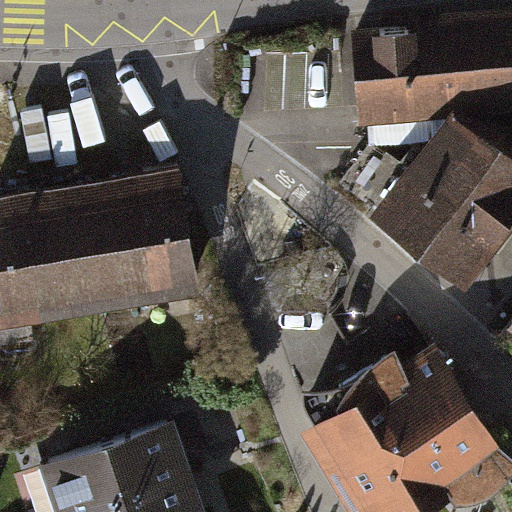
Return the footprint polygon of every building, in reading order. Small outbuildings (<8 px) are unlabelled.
[(431,15),(350,18),(353,111),(435,108),(511,104),(511,3),(431,7),(431,15)] [(511,104),(435,108),(362,197),(456,273),(511,205),(511,104)] [(94,310),(194,298),(180,173),(80,184),(94,310)] [(0,320),(94,310),(80,184),(0,193),(0,320)] [(386,395),(413,440),(477,401),(450,356),(386,395)] [(409,511),(444,492),(439,484),(413,440),(386,395),(379,383),(306,426),(357,511),(409,511)] [(413,440),(439,484),(504,446),(477,401),(413,440)] [(54,508),(190,465),(174,412),(37,455),(54,508)] [(205,511),(190,465),(54,508),(55,511),(205,511)]
